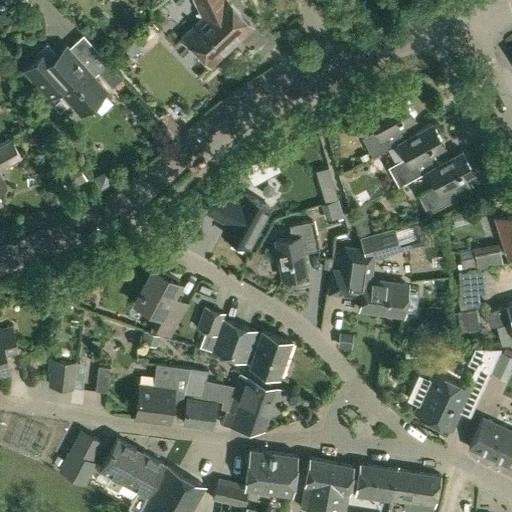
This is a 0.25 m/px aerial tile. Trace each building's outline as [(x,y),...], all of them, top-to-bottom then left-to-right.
[(195,0),(203,16),(183,36),(211,65),(251,25),(228,0),(195,0)] [(62,115),(73,104),(78,110),(104,87),(93,75),(97,71),(111,87),(122,77),(108,62),(83,34),(52,62),(43,52),(23,70),(48,98),(47,105),(56,114),(62,115)] [(374,128),(360,136),(371,154),(385,146),(392,143),(386,132),(402,123),(414,116),(401,93),(366,113),(374,128)] [(405,155),(386,165),(397,184),(423,171),(417,160),(433,152),(445,145),(432,121),(408,134),(397,141),(397,142),(405,155)] [(0,167),(21,156),(11,139),(0,144),(0,167)] [(448,188),(475,172),(461,149),(438,162),(426,169),(434,183),(417,193),(428,213),(454,198),(448,188)] [(270,151),(243,165),(251,180),(278,166),(270,151)] [(87,178),(79,163),(59,174),(68,188),(87,178)] [(326,198),(337,195),(333,182),(332,181),(321,184),(326,198)] [(248,245),(269,205),(244,192),(240,199),(218,187),(207,209),(229,221),(223,232),(248,245)] [(511,253),(511,208),(494,214),(506,255),(511,253)] [(304,250),(318,248),(312,219),(288,224),(291,236),(275,240),(283,278),(308,273),(304,250)] [(332,271),(329,291),(345,294),(360,296),(358,306),(403,313),(403,310),(406,290),(407,285),(371,279),(373,263),(375,256),(399,249),(393,227),(392,227),(370,233),(360,235),(364,250),(362,249),(345,247),(341,272),(332,271)] [(478,268),(495,265),(502,263),(497,242),(473,246),(473,248),(458,251),(462,268),(477,265),(478,268)] [(170,333),(187,301),(174,294),(181,281),(154,267),(135,302),(162,316),(156,326),(170,333)] [(485,292),(483,268),(458,270),(459,282),(450,284),(450,296),(457,295),(457,298),(459,308),(480,304),(478,293),(485,292)] [(511,300),(485,309),(488,322),(495,323),(511,318),(511,320),(511,300)] [(201,329),(208,332),(209,330),(210,331),(205,346),(211,348),(246,361),(250,348),(255,350),(249,365),(279,376),(292,340),(262,329),(258,341),(253,340),(257,330),(223,317),(225,311),(204,304),(196,326),(201,328),(201,329)] [(478,329),(476,308),(457,310),(459,331),(478,329)] [(5,352),(17,349),(12,327),(0,329),(0,371),(9,369),(5,352)] [(351,347),(353,332),(342,331),(340,345),(351,347)] [(403,344),(403,354),(424,355),(425,345),(403,344)] [(474,346),(467,362),(489,372),(500,347),(474,346)] [(506,378),(511,364),(511,355),(501,350),(491,371),(506,378)] [(72,385),(82,387),(84,362),(53,358),(50,383),(72,385)] [(206,383),(209,369),(191,367),(160,363),(156,386),(139,383),(134,415),(170,420),(172,407),(180,408),(183,392),(203,394),(206,383)] [(107,390),(111,366),(98,365),(95,389),(107,390)] [(450,427),(469,387),(433,371),(415,411),(450,427)] [(227,388),(206,383),(203,394),(202,395),(222,400),(220,405),(233,411),(229,422),(262,427),(268,410),(274,412),(279,398),(274,396),(277,387),(241,374),(234,391),(227,388)] [(211,426),(215,400),(187,396),(183,422),(211,426)] [(511,429),(482,416),(469,445),(507,462),(511,451),(511,429)] [(59,469),(65,473),(65,472),(84,482),(95,461),(91,459),(102,440),(80,428),(59,469)] [(137,510),(146,493),(147,493),(164,462),(117,437),(101,467),(110,473),(105,482),(117,488),(122,479),(137,488),(128,505),(137,510)] [(291,493),(296,454),(249,447),(244,484),(218,477),(213,496),(244,504),(247,488),(291,493)] [(335,511),(344,511),(352,463),(309,455),(300,506),(335,511)] [(139,511),(186,511),(204,483),(166,461),(137,511),(139,511)] [(354,494),(388,499),(393,467),(359,462),(354,494)] [(436,504),(440,474),(393,467),(388,499),(389,499),(390,497),(405,499),(404,509),(423,511),(431,511),(433,503),(436,504)]
